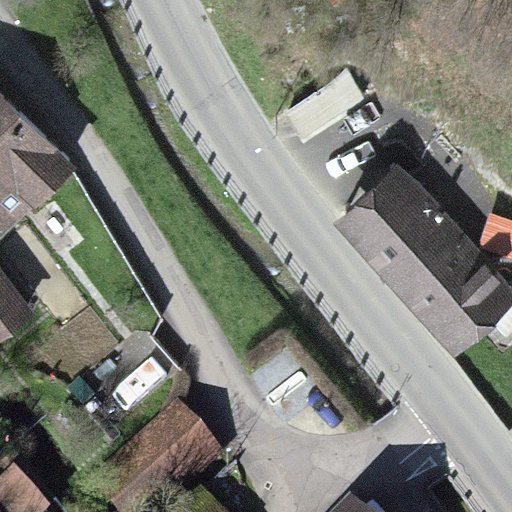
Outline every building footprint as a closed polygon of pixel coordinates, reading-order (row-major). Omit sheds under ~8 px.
[(0,92),(0,223),(66,161),(0,92)] [(393,155),(334,206),(445,334),(504,282),(393,155)] [(0,282),(0,327),(22,309),(0,282)] [(170,403),(87,483),(114,511),(115,511),(154,476),(173,496),(218,454),(170,403)] [(209,511),(192,495),(175,511),(209,511)]
